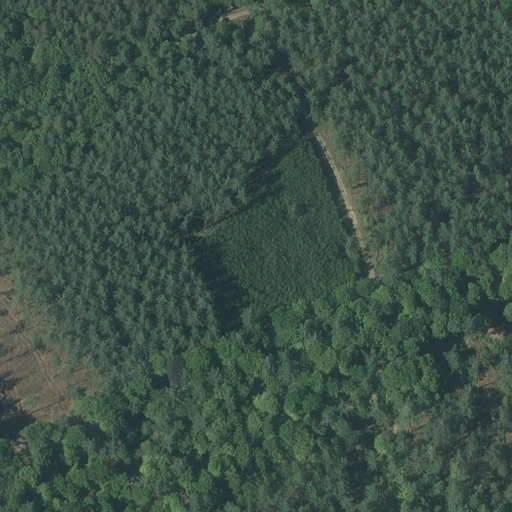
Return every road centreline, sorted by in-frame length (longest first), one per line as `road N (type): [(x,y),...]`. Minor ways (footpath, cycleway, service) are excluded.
road 1 (track): [(511,246),(191,368),(0,459)]
road 2 (track): [(0,65),(104,73),(237,11)]
road 3 (track): [(237,11),(483,0)]
